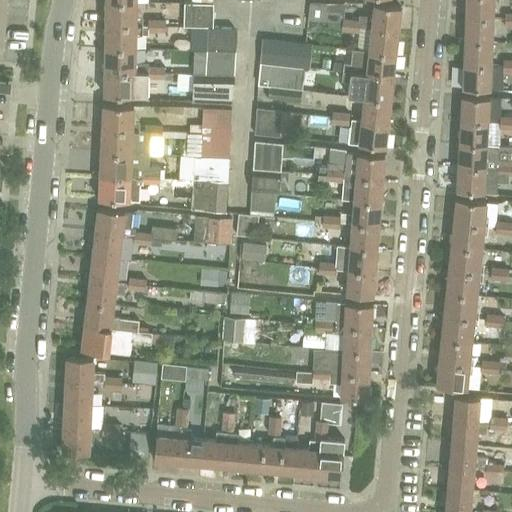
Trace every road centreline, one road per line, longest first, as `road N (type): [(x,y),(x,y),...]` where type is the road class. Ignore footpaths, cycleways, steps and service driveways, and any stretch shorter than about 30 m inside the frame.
road 1 (residential): [(386,511),(431,0)]
road 2 (residential): [(18,488),(65,0)]
road 3 (residential): [(18,488),(322,511)]
